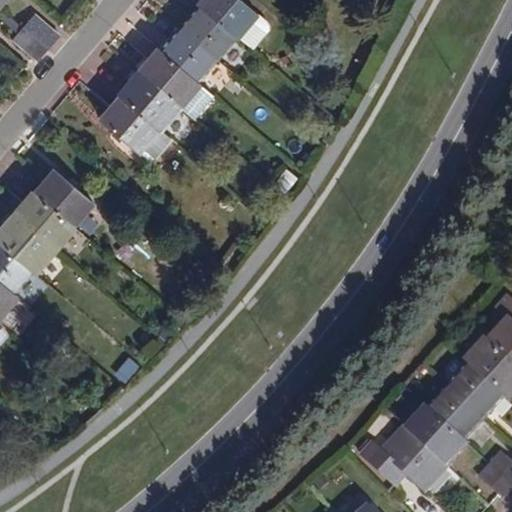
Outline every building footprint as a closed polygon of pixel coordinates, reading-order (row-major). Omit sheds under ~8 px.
[(200,0),(199,1),(201,3),(238,35),(253,48),(273,24),(245,0),(200,0)] [(219,58),(238,35),(201,3),(181,26),(219,58)] [(35,6),(24,19),(51,43),(62,31),(35,6)] [(51,43),(24,19),(15,30),(42,53),(51,43)] [(219,58),(181,26),(161,48),(200,80),(219,58)] [(205,84),(200,80),(161,48),(159,45),(138,69),(185,108),(205,84)] [(122,95),(162,128),(165,131),(185,108),(138,69),(119,92),(122,95)] [(141,152),(162,128),(122,95),(102,118),(117,131),(125,138),(141,152)] [(117,131),(111,138),(120,144),(125,138),(117,131)] [(36,190),(75,224),(95,202),(81,190),(73,183),(56,168),(36,190)] [(81,190),(86,184),(78,178),(73,183),(81,190)] [(75,224),(36,190),(33,188),(13,210),(57,249),(77,226),(75,224)] [(0,225),(0,237),(34,267),(38,271),(57,249),(13,210),(0,225)] [(34,267),(0,237),(0,278),(12,289),(14,290),(34,267)] [(0,278),(0,314),(18,294),(14,290),(12,289),(0,278)] [(510,321),(490,342),(511,363),(511,298),(500,311),(510,321)] [(511,400),(511,363),(490,342),(488,340),(466,362),(471,366),(505,398),(510,403),(511,400)] [(505,398),(471,366),(450,388),(483,420),(505,398)] [(450,388),(430,409),(463,441),(483,420),(450,388)] [(463,441),(430,409),(427,406),(405,428),(446,466),(467,445),(463,441)] [(446,466),(405,428),(404,427),(382,448),(373,439),(362,451),(392,479),(393,479),(402,469),(407,473),(425,490),(447,468),(446,466)] [(490,466),(511,486),(511,463),(502,453),(490,466)] [(502,499),(511,488),(511,486),(490,466),(479,478),(502,499)]
